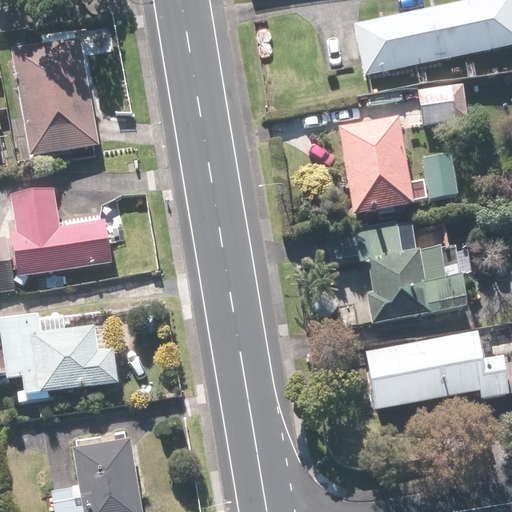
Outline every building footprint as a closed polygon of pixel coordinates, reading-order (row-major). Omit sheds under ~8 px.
[(511,8),(510,0),(489,0),(352,27),(362,82),(511,51),(511,8)] [(82,47),(12,57),(28,164),(98,154),(82,47)] [(463,89),(416,92),(419,131),(466,127),(463,89)] [(411,209),(455,203),(450,160),(422,164),(425,186),(406,188),(397,123),(335,131),(348,223),(412,215),(411,209)] [(16,283),(112,272),(106,223),(58,228),(54,196),(7,202),(16,283)] [(458,260),(453,218),(324,234),(329,275),(362,271),(369,331),(465,319),(461,284),(443,286),(440,262),(458,260)] [(0,293),(13,292),(8,245),(0,245),(0,293)] [(37,324),(0,327),(0,334),(5,387),(14,386),(16,410),(50,407),(49,399),(116,393),(112,354),(96,356),(94,333),(38,338),(37,324)] [(362,356),(370,417),(476,403),(477,409),(511,404),(511,354),(478,359),(476,341),(362,356)] [(138,511),(130,443),(71,450),(76,491),(51,494),(53,511),(138,511)]
